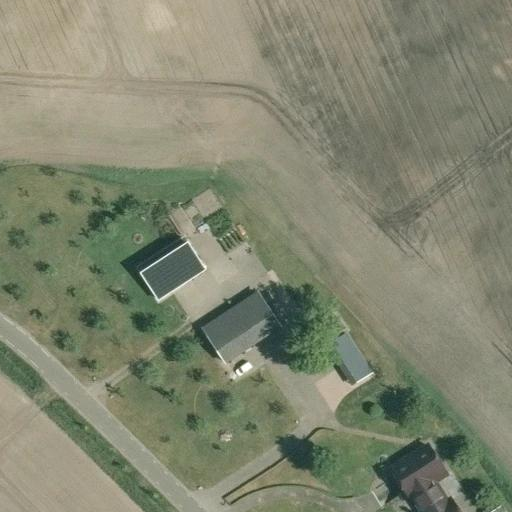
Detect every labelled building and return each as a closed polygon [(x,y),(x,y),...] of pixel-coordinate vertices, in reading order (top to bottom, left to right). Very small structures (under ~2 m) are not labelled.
[(177,239),(133,267),(154,298),(197,269),(177,239)] [(202,328),(226,365),(282,328),(258,291),(202,328)] [(324,322),(315,328),(324,342),(344,329),(337,317),(326,324),(324,322)] [(337,342),(347,367),(366,359),(356,334),(337,342)] [(447,474),(429,447),(392,471),(410,498),(412,497),(422,511),(458,511),(451,500),(447,503),(434,482),(447,474)]
